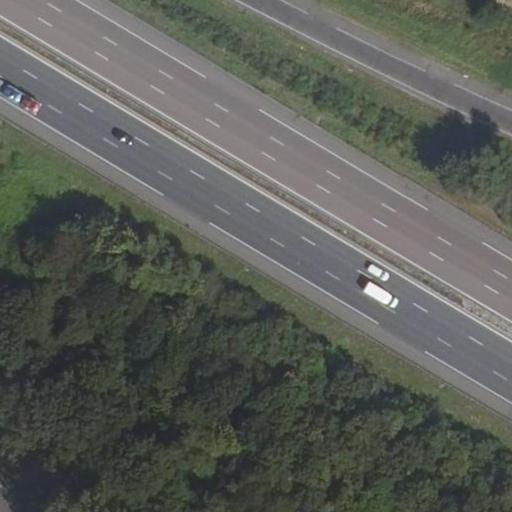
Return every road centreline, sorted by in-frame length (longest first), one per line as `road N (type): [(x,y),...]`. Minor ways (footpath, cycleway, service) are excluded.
road 1 (motorway): [(0,64),(511,366)]
road 2 (motorway): [(511,286),(27,0)]
road 3 (motorway): [(511,126),(258,0)]
